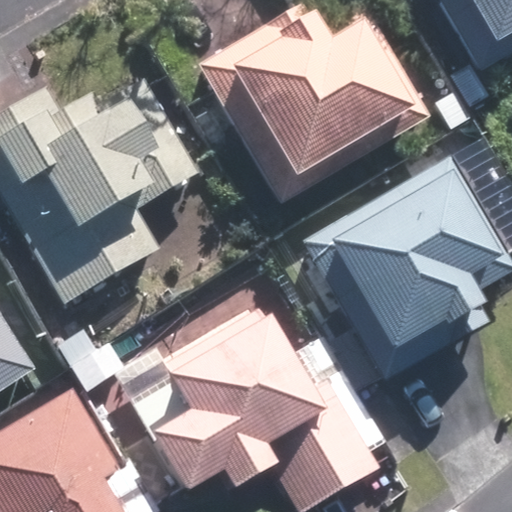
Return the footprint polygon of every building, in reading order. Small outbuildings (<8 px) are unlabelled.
[(511,0),(427,0),(473,80),(511,57),(511,0)] [(273,213),(424,127),(360,13),(313,40),(296,12),(192,72),(273,213)] [(462,75),(446,84),(464,115),(481,105),(462,75)] [(0,119),(0,212),(60,314),(152,258),(128,217),(189,180),(136,90),(98,113),(90,98),(54,120),(40,96),(0,119)] [(452,99),(430,112),(447,139),(468,126),(452,99)] [(445,167),(299,250),(378,388),(479,330),(464,303),(508,277),(445,167)] [(511,215),(499,194),(480,207),(508,254),(511,250),(511,215)] [(141,444),(175,505),(215,482),(225,500),(268,474),(289,511),(310,511),(372,476),(322,390),(303,401),(256,317),(152,376),(179,423),(141,444)] [(0,396),(30,378),(0,329),(0,396)] [(78,338),(55,352),(69,373),(91,359),(78,338)] [(337,378),(319,350),(304,360),(321,388),(337,378)] [(104,352),(69,373),(83,397),(119,376),(104,352)] [(114,473),(68,395),(0,435),(0,511),(111,511),(95,485),(114,473)]
